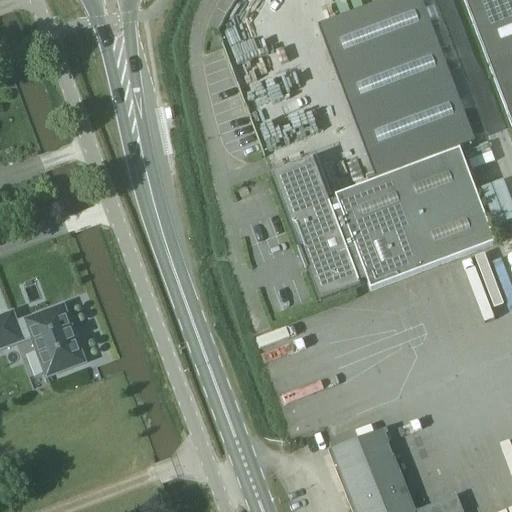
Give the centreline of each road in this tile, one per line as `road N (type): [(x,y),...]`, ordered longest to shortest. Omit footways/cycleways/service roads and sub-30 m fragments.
road 1 (unclassified): [(36,0),(226,511)]
road 2 (primary): [(263,511),(138,151)]
road 3 (unclassified): [(511,178),(444,0)]
road 4 (unclassified): [(221,172),(195,69),(211,0)]
road 5 (primary): [(93,0),(138,151)]
road 6 (primary): [(138,151),(128,0)]
